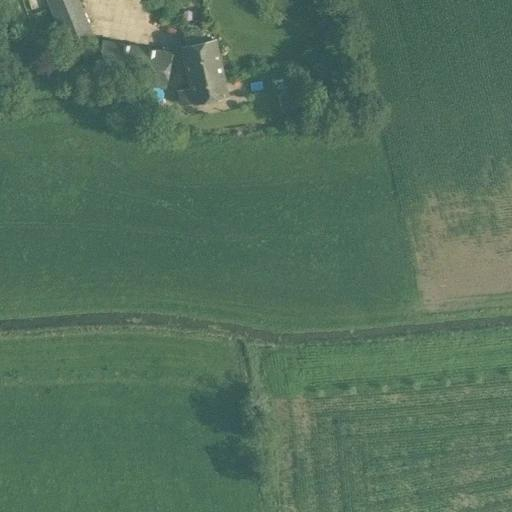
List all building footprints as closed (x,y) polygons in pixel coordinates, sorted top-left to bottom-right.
[(80,0),(46,0),(66,50),(96,38),(80,0)] [(182,47),(188,75),(222,68),(216,40),(202,43),(200,32),(186,35),(188,46),(182,47)] [(171,52),(104,41),(98,76),(165,87),(171,52)] [(75,53),(54,57),(58,86),(79,82),(75,53)] [(222,68),(188,75),(191,88),(179,90),(182,105),(194,102),(195,104),(228,96),(222,68)] [(296,110),(292,94),(280,97),(284,113),(296,110)]
